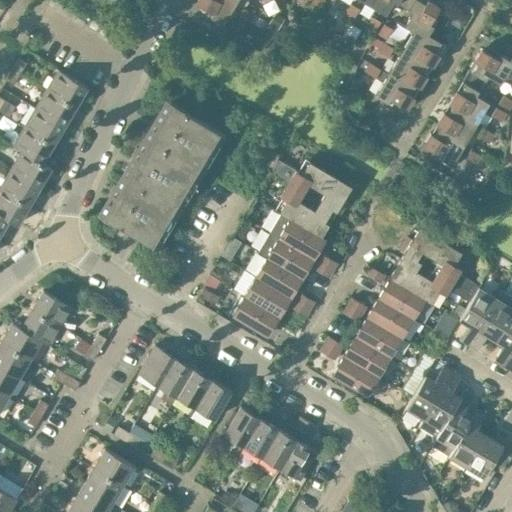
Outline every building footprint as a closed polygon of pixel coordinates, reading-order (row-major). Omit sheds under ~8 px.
[(196,0),(195,2),(200,4),(213,12),(210,16),(223,23),(235,2),(231,0),(196,0)] [(392,1),(397,3),(398,0),(364,0),(364,1),(385,13),(392,1)] [(404,25),(413,30),(425,38),(428,33),(433,25),(429,22),(436,10),(432,7),(435,3),(430,0),(425,0),(424,2),(420,0),(398,0),(397,3),(412,12),(404,25)] [(351,3),(344,14),(352,19),(359,8),(351,3)] [(243,7),(237,15),(249,22),(254,13),(243,7)] [(371,15),(365,26),(374,31),(380,20),(371,15)] [(384,22),(377,34),(385,39),(392,27),(384,22)] [(413,30),(400,51),(413,59),(415,55),(428,62),(430,58),(435,61),(440,53),(435,50),(441,41),(428,33),(425,38),(413,30)] [(381,41),(376,49),(388,56),(393,47),(381,41)] [(500,83),(505,74),(511,62),(511,60),(509,59),(500,54),(498,58),(485,50),(482,54),(478,51),(473,60),(478,62),(472,72),(467,69),(461,79),(466,82),(478,90),(487,75),(500,83)] [(400,51),(387,72),(400,80),(402,76),(415,84),(418,80),(422,82),(427,74),(422,71),(428,62),(415,55),(413,59),(400,51)] [(18,57),(12,67),(20,73),(27,62),(18,57)] [(369,62),(364,70),(375,77),(380,68),(369,62)] [(20,73),(12,67),(5,79),(14,84),(20,73)] [(58,69),(46,88),(75,106),(87,86),(58,69)] [(382,81),(374,94),(387,101),(390,97),(402,105),(405,101),(409,104),(414,95),(410,93),(415,84),(402,76),(400,80),(387,72),(382,81)] [(476,94),(478,90),(466,82),(460,91),(456,89),(451,97),(455,99),(453,103),(466,111),(463,115),(476,123),(488,102),(476,94)] [(46,88),(35,107),(64,124),(75,106),(46,88)] [(511,100),(503,95),(498,103),(509,109),(511,103),(511,100)] [(146,140),(201,173),(225,134),(170,101),(146,140)] [(463,144),(476,123),(463,115),(466,111),(453,103),(447,113),(443,110),(438,118),(442,121),(440,125),(453,132),(450,137),(463,144)] [(496,106),(490,116),(500,123),(506,113),(496,106)] [(35,107),(24,126),(53,143),(64,124),(35,107)] [(472,148),(463,144),(450,137),(453,132),(440,125),(435,134),(430,131),(425,139),(430,142),(427,146),(433,150),(426,162),(436,168),(441,160),(450,165),(457,154),(465,157),(464,158),(477,164),(482,155),(471,149),(472,148)] [(13,145),(21,150),(22,150),(42,162),(42,161),(53,143),(24,126),(13,145)] [(483,127),(477,136),(488,142),(493,134),(483,127)] [(146,140),(124,177),(179,210),(201,173),(146,140)] [(21,150),(10,169),(39,186),(51,166),(42,161),(42,162),(22,150),(21,150)] [(271,171),(289,182),(303,190),(307,183),(324,192),(319,201),(340,213),(348,200),(339,195),(347,183),(309,160),(302,172),(297,170),(278,158),(271,171)] [(10,169),(0,186),(0,187),(28,204),(39,186),(10,169)] [(179,210),(124,177),(102,214),(157,247),(179,210)] [(278,211),(279,212),(317,234),(328,215),(315,207),(314,209),(297,199),(303,190),(289,182),(281,196),(286,199),(278,211)] [(0,187),(0,213),(9,219),(8,219),(16,224),(28,204),(0,187)] [(279,212),(267,230),(309,255),(321,236),(317,234),(279,212)] [(0,232),(8,219),(9,219),(0,213),(0,232)] [(476,284),(455,271),(458,266),(454,263),(461,251),(423,228),(408,254),(417,259),(421,250),(425,253),(442,263),(432,279),(445,287),(466,300),(476,284)] [(267,230),(256,249),(266,256),(298,275),(309,255),(267,230)] [(173,278),(184,259),(173,253),(162,272),(173,278)] [(317,260),(332,269),(337,262),(322,253),(317,260)] [(445,287),(432,279),(416,270),(420,261),(417,259),(408,254),(392,279),(424,298),(430,302),(438,290),(442,292),(445,287)] [(266,256),(254,275),(286,294),(298,275),(266,256)] [(328,277),(332,269),(317,260),(313,268),(328,277)] [(369,265),(365,272),(380,281),(385,274),(369,265)] [(254,275),(243,294),(275,313),(286,294),(254,275)] [(392,279),(381,298),(413,317),(424,298),(392,279)] [(214,302),(218,295),(204,286),(199,294),(214,302)] [(459,338),(468,344),(496,297),(478,286),(459,318),(468,324),(459,338)] [(31,309),(60,326),(72,306),(43,289),(31,309)] [(511,295),(501,289),(496,297),(468,344),(476,349),(485,335),(494,340),(511,309),(511,295)] [(294,299),(309,308),(314,300),(299,291),(294,299)] [(263,332),(275,313),(243,294),(232,313),(263,332)] [(346,303),(361,312),(366,305),(350,296),(346,303)] [(401,336),(413,317),(381,298),(369,317),(401,336)] [(305,315),(309,308),(294,299),(290,306),(305,315)] [(357,320),(361,312),(346,303),(342,311),(357,320)] [(31,309),(21,326),(20,327),(41,339),(40,340),(48,345),(60,326),(31,309)] [(511,309),(494,340),(503,345),(494,359),(503,365),(511,349),(511,309)] [(358,337),(390,356),(401,336),(369,317),(358,337)] [(29,358),(40,340),(41,339),(20,327),(21,326),(12,321),(1,340),(29,358)] [(90,344),(99,349),(106,337),(97,332),(90,344)] [(323,342),(338,351),(343,344),(327,335),(323,342)] [(390,356),(358,337),(347,356),(378,375),(390,356)] [(1,340),(0,341),(0,365),(18,376),(29,358),(1,340)] [(334,358),(338,351),(323,342),(319,349),(334,358)] [(92,360),(99,349),(90,344),(84,355),(92,360)] [(137,372),(157,384),(174,355),(154,344),(137,372)] [(511,349),(503,365),(511,370),(511,369),(511,349)] [(157,384),(164,389),(159,398),(170,404),(175,395),(192,367),(174,355),(157,384)] [(367,394),(378,375),(347,356),(335,375),(367,394)] [(0,365),(0,390),(7,395),(18,376),(0,365)] [(405,407),(423,418),(451,371),(442,366),(434,380),(424,375),(405,407)] [(175,395),(194,406),(211,377),(192,367),(175,395)] [(79,381),(57,368),(52,376),(74,390),(79,381)] [(418,426),(435,436),(440,428),(460,396),(459,396),(451,391),(460,376),(451,371),(423,418),(418,426)] [(231,389),(211,377),(194,406),(213,418),(231,389)] [(472,415),(464,410),(472,395),(463,389),(459,396),(460,396),(440,428),(435,436),(430,444),(448,455),(453,447),(472,415)] [(263,409),(270,398),(262,393),(256,405),(263,409)] [(33,410),(41,415),(48,403),(39,398),(33,410)] [(277,402),(270,398),(263,409),(271,414),(277,402)] [(223,433),(242,445),(259,416),(240,404),(223,433)] [(448,455),(466,466),(485,434),(476,428),(485,414),(476,408),(472,415),(453,447),(448,455)] [(34,426),(41,415),(33,410),(26,421),(34,426)] [(278,427),(259,416),(242,445),(261,456),(278,427)] [(300,432),(307,420),(300,416),(293,427),(300,432)] [(315,425),(307,420),(300,432),(308,436),(315,425)] [(113,433),(124,440),(129,431),(117,425),(113,433)] [(296,438),(278,427),(261,456),(279,467),(296,438)] [(129,431),(124,440),(135,447),(140,438),(129,431)] [(485,434),(466,466),(484,476),(491,464),(502,470),(511,452),(511,441),(497,432),(494,439),(485,434)] [(296,438),(279,467),(299,479),(316,450),(296,438)] [(149,455),(161,462),(166,453),(154,446),(149,455)] [(93,466),(122,483),(133,464),(105,447),(93,466)] [(166,453),(161,462),(172,468),(177,460),(166,453)] [(93,466),(82,485),(111,502),(122,483),(93,466)] [(52,493),(63,499),(68,491),(57,485),(52,493)] [(84,511),(104,511),(111,502),(82,485),(71,504),(84,511)] [(0,488),(0,511),(7,511),(16,498),(0,488)] [(156,511),(166,495),(159,490),(145,511),(156,511)] [(63,499),(52,493),(48,500),(59,506),(63,499)]
